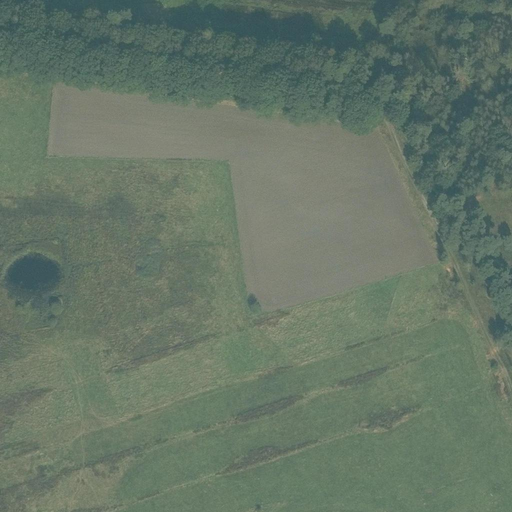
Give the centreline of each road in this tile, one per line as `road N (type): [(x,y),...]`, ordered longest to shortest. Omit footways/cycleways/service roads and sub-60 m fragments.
road 1 (track): [(0,36),(367,97),(388,123),(426,218)]
road 2 (track): [(426,218),(511,407)]
